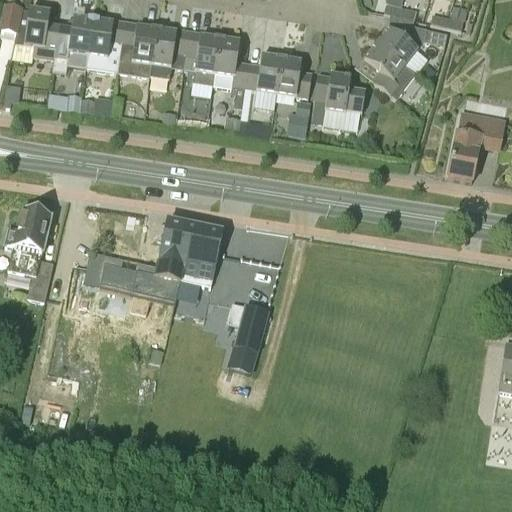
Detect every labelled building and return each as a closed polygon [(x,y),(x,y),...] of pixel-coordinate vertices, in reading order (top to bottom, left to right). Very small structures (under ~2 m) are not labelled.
[(8,0),(5,11),(6,11),(0,35),(16,39),(18,30),(17,30),(20,15),(23,0),(8,0)] [(399,8),(386,4),(384,9),(382,19),(398,23),(400,13),(401,8),(399,8)] [(400,13),(398,23),(413,26),(415,15),(400,13)] [(31,68),(32,62),(53,65),(57,41),(45,39),(49,18),(28,15),(28,16),(20,15),(17,30),(18,30),(16,39),(13,49),(10,65),(31,68)] [(445,32),(447,23),(431,19),(429,29),(445,32)] [(85,73),(92,25),(72,22),(69,43),(57,41),(53,65),(66,67),(65,70),(85,73)] [(447,23),(445,32),(460,36),(462,26),(447,23)] [(85,73),(117,78),(120,51),(124,27),(111,25),(111,28),(92,25),(85,73)] [(120,51),(117,78),(148,82),(148,81),(150,70),(155,34),(137,31),(137,29),(124,27),(120,51)] [(423,34),(412,32),(402,45),(387,33),(375,49),(404,71),(423,47),(444,52),(446,39),(423,34)] [(150,70),(148,81),(168,84),(170,72),(182,74),(184,61),(187,37),(174,35),(174,37),(155,34),(150,70)] [(184,61),(195,62),(193,76),(192,88),(212,91),(213,79),(219,44),(200,41),(201,39),(187,37),(184,61)] [(241,114),(243,101),(244,93),(247,69),(236,68),(239,47),(219,44),(213,79),(212,91),(230,94),(230,99),(235,100),(233,113),(241,114)] [(415,80),(404,71),(375,49),(363,65),(380,78),(373,88),(395,105),(415,80)] [(244,93),(255,95),(255,96),(275,99),(280,64),(261,61),(259,71),(247,69),(244,93)] [(280,64),(275,99),(295,102),(295,101),(307,103),(311,79),(299,77),(300,67),(280,64)] [(329,82),(317,80),(313,104),(325,106),(324,115),(344,118),(344,117),(360,119),(364,97),(348,95),(350,83),(329,80),(329,82)] [(5,91),(3,104),(19,107),(21,93),(5,91)] [(78,116),(80,104),(81,101),(68,99),(67,102),(48,99),(46,112),(66,115),(78,116)] [(80,104),(78,116),(93,119),(95,106),(80,104)] [(308,121),(289,117),(285,139),(304,142),(308,121)] [(455,138),(446,184),(470,188),(478,152),(497,156),(503,127),(461,119),(457,139),(455,138)] [(242,139),(244,126),(225,122),(223,134),(242,139)] [(244,126),(242,139),(269,142),(270,129),(244,126)] [(52,269),(39,266),(40,261),(41,261),(49,223),(46,223),(47,222),(44,218),(39,217),(35,219),(35,220),(22,217),(17,238),(8,236),(4,252),(12,254),(7,276),(31,282),(26,304),(43,308),(52,269)] [(183,230),(166,227),(155,280),(140,277),(136,299),(174,308),(179,287),(187,249),(180,248),(183,230)] [(221,238),(183,230),(180,248),(187,249),(179,287),(185,288),(186,279),(211,285),(221,238)] [(234,350),(254,356),(257,357),(267,319),(244,313),(244,315),(223,310),(220,324),(240,328),(234,350)] [(511,349),(508,348),(504,348),(496,398),(511,400),(511,349)] [(257,357),(232,351),(226,372),(251,380),(257,357)]
